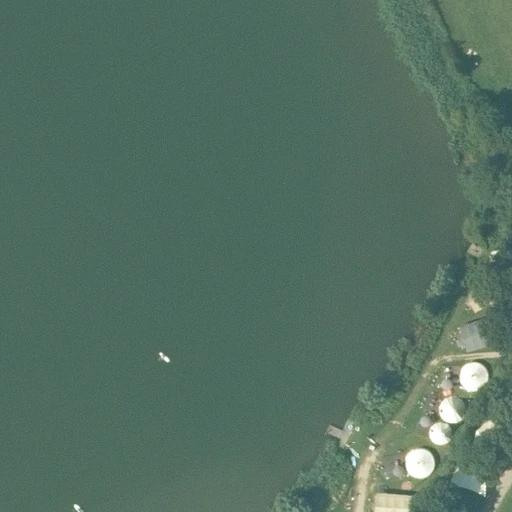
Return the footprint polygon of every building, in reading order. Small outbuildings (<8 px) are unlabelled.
[(456,329),(467,353),(486,344),(475,320),(456,329)] [(463,388),(486,385),(482,363),(459,367),(463,388)] [(449,444),(449,429),(431,429),(431,445),(449,444)] [(406,476),(428,477),(429,451),(406,450),(406,476)] [(409,511),(409,493),(371,494),(371,511),(409,511)] [(465,511),(468,508),(452,501),(447,511),(465,511)]
